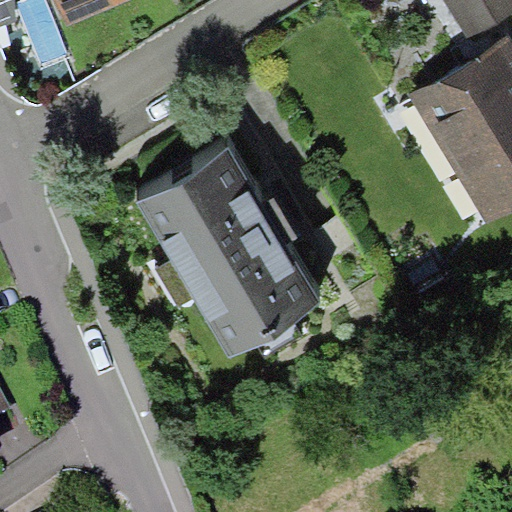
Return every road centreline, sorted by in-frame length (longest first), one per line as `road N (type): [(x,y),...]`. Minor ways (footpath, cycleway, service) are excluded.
road 1 (residential): [(155,511),(121,421),(0,173)]
road 2 (residential): [(0,163),(262,0)]
